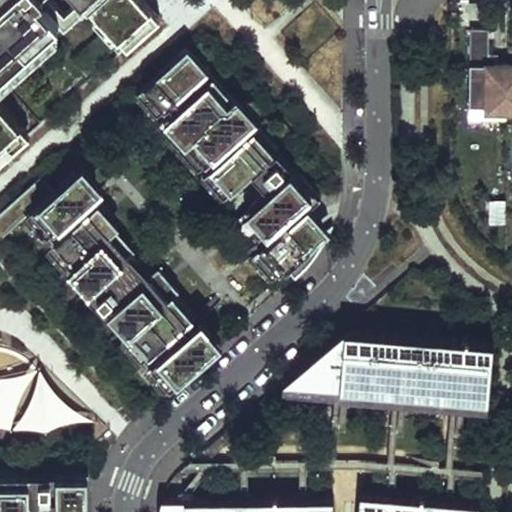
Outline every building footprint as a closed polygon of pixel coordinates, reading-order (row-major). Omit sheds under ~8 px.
[(75,0),(0,69),(0,79),(85,0),(75,0)] [(0,0),(0,69),(75,0),(0,0)] [(88,0),(111,26),(139,0),(88,0)] [(147,0),(139,0),(111,26),(120,35),(153,6),(147,0)] [(160,14),(153,6),(120,35),(125,40),(141,25),(160,14)] [(488,27),(471,27),(470,103),(507,103),(508,62),(493,62),(493,54),(487,54),(488,27)] [(280,146),(187,44),(143,84),(242,193),(261,176),(262,175),(256,167),(280,146)] [(143,84),(132,95),(231,204),(242,193),(143,84)] [(0,154),(28,129),(0,99),(0,154)] [(261,176),(271,187),(296,164),(280,146),(256,167),(262,175),(261,176)] [(312,203),(323,194),(296,164),(271,187),(252,204),(278,233),(312,203)] [(99,191),(78,169),(76,171),(96,194),(99,191)] [(43,175),(0,214),(0,241),(32,212),(77,260),(67,269),(89,292),(90,291),(114,270),(122,277),(131,268),(140,261),(133,252),(87,202),(92,197),(96,194),(76,171),(55,189),(43,175)] [(138,248),(92,197),(87,202),(133,252),(138,248)] [(488,198),(489,224),(505,224),(504,198),(488,198)] [(252,204),(241,214),(288,266),(301,254),(332,226),(312,203),(278,233),(252,204)] [(332,226),(301,254),(309,263),(319,250),(327,238),(332,226)] [(184,286),(163,263),(153,272),(208,333),(214,327),(180,290),(184,286)] [(109,312),(142,281),(131,268),(122,277),(114,270),(90,291),(109,312)] [(208,333),(153,272),(142,281),(109,312),(164,372),(208,333)] [(341,384),(345,325),(283,380),(288,380),(287,390),(367,396),(368,387),(341,384)] [(494,338),(345,325),(341,384),(368,387),(375,387),(426,392),(433,393),(484,396),(488,397),(494,338)] [(375,387),(374,397),(425,401),(426,392),(375,387)] [(433,393),(432,402),(483,406),(484,396),(433,393)] [(31,469),(0,469),(0,511),(43,511),(43,503),(43,494),(31,494),(31,469)] [(89,469),(31,469),(31,494),(43,494),(43,503),(59,503),(59,475),(89,474),(89,469)] [(89,511),(89,474),(59,475),(59,503),(58,511),(89,511)] [(479,511),(480,500),(362,489),(359,511),(479,511)] [(172,511),(173,496),(158,496),(158,511),(172,511)] [(330,511),(331,497),(173,496),(172,511),(330,511)]
